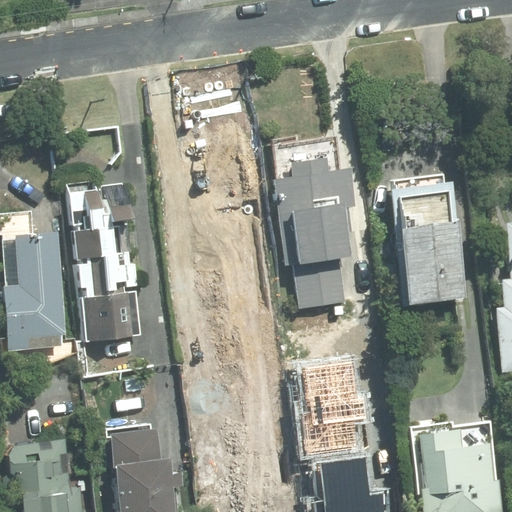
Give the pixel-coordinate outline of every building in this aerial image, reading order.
[(202,108),(184,112),(193,150),(211,145),(202,108)] [(319,148),(263,157),(266,176),(262,177),(277,265),(285,264),(292,305),(339,298),(332,256),(344,254),(340,231),(346,230),(342,207),(348,206),(341,166),(322,169),(319,148)] [(377,189),(393,305),(451,297),(435,181),(377,189)] [(113,184),(59,191),(80,340),(134,333),(113,184)] [(236,191),(174,194),(178,268),(196,267),(199,312),(235,310),(235,315),(273,313),(269,248),(240,249),(239,237),(246,237),(244,217),(237,217),(236,191)] [(59,347),(44,231),(26,233),(23,208),(0,211),(0,279),(1,283),(0,283),(0,346),(1,354),(59,347)] [(511,219),(492,222),(500,280),(484,282),(496,373),(511,370),(511,219)] [(294,403),(301,455),(369,447),(362,396),(354,396),(350,361),(302,367),(306,401),(294,403)] [(493,511),(481,418),(400,429),(411,511),(493,511)] [(146,423),(97,430),(101,465),(98,465),(104,511),(158,511),(155,486),(169,484),(167,472),(153,473),(146,423)] [(59,486),(52,438),(0,445),(0,511),(73,511),(70,485),(59,486)] [(315,504),(316,511),(382,511),(380,494),(366,497),(360,459),(321,465),(327,502),(315,504)]
